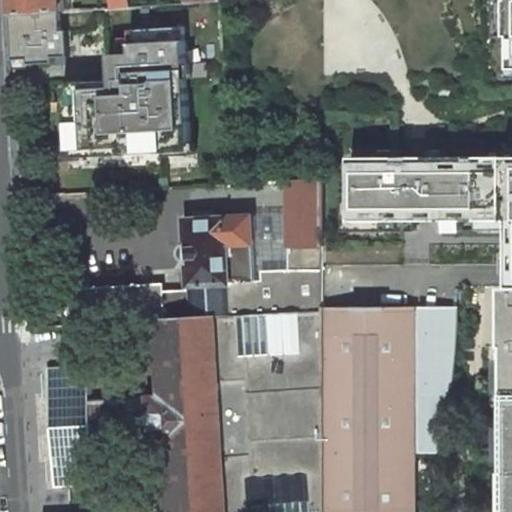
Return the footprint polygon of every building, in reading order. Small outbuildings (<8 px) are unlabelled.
[(60,0),(9,0),(10,15),(61,12),(60,0)] [(110,0),(112,9),(129,8),(127,0),(110,0)] [(79,22),(84,18),(83,11),(61,12),(10,15),(13,61),(63,57),(62,22),(79,22)] [(186,42),(131,44),(132,54),(110,55),(111,80),(62,82),(67,159),(103,157),(104,168),(161,164),(160,154),(193,152),(186,42)] [(511,275),(511,288),(511,157),(427,157),(427,165),(409,165),(409,157),(350,158),(350,221),(511,220),(511,232),(511,245),(511,265),(511,275)] [(184,219),(188,289),(163,291),(165,320),(323,310),(323,307),(323,266),(323,180),(288,182),(288,268),(261,270),(261,280),(254,280),(250,215),(213,217),(213,210),(192,212),(192,219),(184,219)] [(163,291),(162,283),(152,284),(140,284),(87,288),(75,288),(65,289),(67,326),(155,320),(165,320),(163,291)] [(511,511),(511,288),(503,288),(503,345),(506,345),(506,472),(504,472),(503,511),(511,511)] [(415,311),(415,307),(323,307),(323,310),(324,511),(415,511),(415,454),(437,453),(445,419),(450,385),(454,355),(457,311),(415,311)] [(47,366),(50,413),(61,412),(62,441),(52,441),(54,489),(94,486),(92,452),(162,448),(166,511),(324,511),(323,310),(165,320),(155,320),(159,394),(89,398),(87,364),(47,366)] [(61,412),(50,413),(52,441),(62,441),(61,412)]
